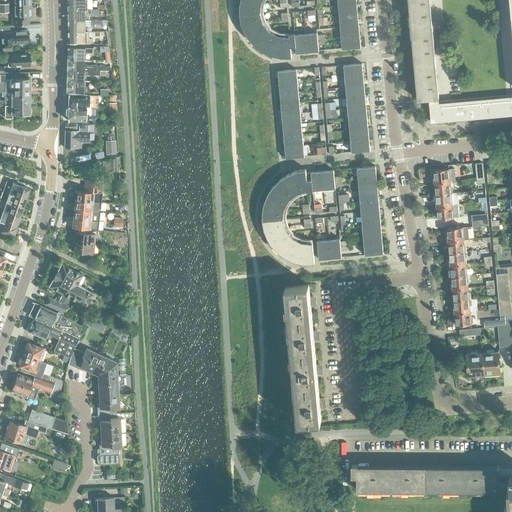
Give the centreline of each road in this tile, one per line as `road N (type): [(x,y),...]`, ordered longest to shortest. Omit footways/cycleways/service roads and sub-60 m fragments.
road 1 (residential): [(443,404),(396,152),(383,0)]
road 2 (residential): [(0,350),(47,209),(47,145)]
road 3 (residential): [(47,145),(53,0)]
road 4 (residential): [(71,511),(87,470),(83,388)]
